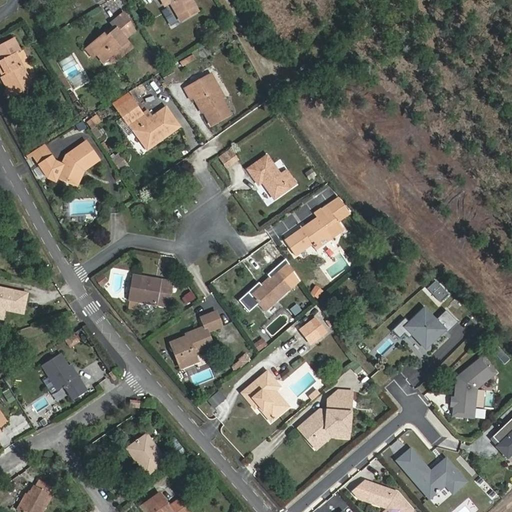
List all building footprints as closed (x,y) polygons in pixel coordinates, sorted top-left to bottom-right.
[(198,10),(192,0),(162,0),(164,4),(170,0),(181,20),(198,10)] [(125,13),(118,18),(112,23),(117,28),(107,37),(104,33),(86,48),(93,56),(97,53),(104,61),(113,54),(117,59),(132,46),(125,39),(131,33),(135,30),(125,13)] [(10,87),(15,96),(34,85),(16,52),(19,50),(12,38),(0,44),(0,53),(3,58),(10,72),(4,75),(10,87)] [(0,59),(0,68),(4,75),(10,72),(3,58),(0,59)] [(161,74),(166,84),(177,78),(172,68),(161,74)] [(231,114),(210,74),(186,87),(192,97),(197,95),(213,124),(231,114)] [(142,94),(146,91),(141,84),(137,86),(142,94)] [(142,94),(137,86),(131,90),(135,98),(142,94)] [(10,98),(15,96),(10,87),(6,89),(10,98)] [(129,94),(114,102),(118,108),(133,98),(129,94)] [(178,123),(166,107),(151,117),(148,120),(144,114),(143,113),(133,98),(118,108),(129,125),(130,124),(135,130),(137,129),(150,147),(161,139),(159,137),(178,123)] [(148,120),(151,117),(147,111),(143,113),(144,114),(148,120)] [(161,139),(180,126),(178,123),(159,137),(161,139)] [(137,129),(135,130),(147,149),(150,147),(137,129)] [(86,165),(88,168),(99,160),(86,142),(67,156),(63,164),(55,161),(52,156),(40,163),(48,176),(56,180),(58,176),(73,183),(79,170),(86,165)] [(34,154),(40,163),(52,156),(46,146),(34,154)] [(230,149),(219,156),(227,167),(237,160),(230,149)] [(113,159),(120,169),(127,164),(120,154),(113,159)] [(281,174),(267,155),(248,168),(259,183),(263,180),(275,198),(297,183),(288,170),(281,174)] [(84,170),(88,168),(86,165),(79,170),(73,183),(78,185),(84,170)] [(341,199),(329,207),(339,221),(350,213),(341,199)] [(318,218),(285,240),(295,255),(313,243),(317,250),(334,239),(333,238),(345,230),(339,221),(329,207),(329,206),(323,211),(321,208),(314,213),(318,218)] [(275,269),(293,288),(299,282),(281,263),(275,269)] [(262,285),(251,295),(265,310),(291,287),(274,269),(268,275),(271,278),(262,285)] [(104,274),(96,277),(99,286),(107,284),(104,274)] [(156,283),(156,278),(134,274),(130,299),(168,305),(171,286),(156,283)] [(441,303),(450,294),(436,280),(427,288),(441,303)] [(248,292),(251,295),(262,285),(260,283),(248,292)] [(28,293),(0,287),(0,318),(3,320),(5,310),(24,314),(28,293)] [(316,287),(312,295),(319,298),(323,290),(316,287)] [(188,303),(196,298),(191,290),(183,295),(188,303)] [(412,336),(425,349),(444,330),(447,333),(457,323),(445,310),(435,320),(423,309),(408,324),(404,319),(392,332),(400,340),(404,335),(406,337),(409,334),(412,336)] [(171,342),(181,368),(198,361),(194,352),(213,345),(208,331),(223,326),(217,311),(202,316),(206,326),(187,333),(188,336),(171,342)] [(310,322),(296,334),(306,345),(319,334),(310,322)] [(79,340),(74,333),(66,339),(70,345),(79,340)] [(258,351),(268,344),(263,337),(253,343),(258,351)] [(82,383),(79,378),(75,380),(66,367),(68,367),(60,354),(42,366),(58,390),(64,386),(68,392),(82,383)] [(497,373),(483,356),(457,377),(455,398),(454,406),(453,416),(465,417),(472,418),(474,418),(477,388),(497,373)] [(75,380),(79,378),(71,365),(68,367),(66,367),(75,380)] [(114,380),(121,375),(117,368),(109,373),(114,380)] [(270,383),(275,379),(267,370),(242,392),(255,407),(258,404),(259,405),(262,403),(264,407),(262,409),(271,419),(288,404),(275,389),(270,383)] [(279,385),(275,379),(270,383),(275,389),(279,385)] [(82,383),(68,392),(72,399),(86,390),(82,383)] [(7,404),(16,400),(9,387),(1,391),(7,404)] [(52,393),(57,402),(67,396),(62,387),(52,393)] [(214,408),(226,397),(219,389),(207,400),(214,408)] [(331,398),(352,399),(352,392),(339,391),(331,398)] [(51,393),(31,403),(36,412),(55,402),(51,393)] [(335,437),(349,438),(352,399),(331,398),(330,411),(318,410),(306,421),(318,436),(328,428),(335,429),(335,432),(335,437)] [(140,401),(130,399),(129,407),(139,408),(140,401)] [(511,418),(493,437),(500,444),(497,446),(508,457),(511,453),(511,418)] [(318,447),(335,432),(335,429),(328,428),(318,436),(306,421),(300,426),(318,447)] [(138,457),(135,459),(145,474),(165,460),(146,435),(130,447),(138,457)] [(185,452),(177,442),(172,445),(180,456),(185,452)] [(128,449),(135,459),(138,457),(130,447),(128,449)] [(427,468),(411,449),(397,461),(429,498),(436,493),(439,493),(439,490),(445,485),(453,493),(466,482),(448,461),(444,460),(430,472),(428,474),(425,470),(427,468)] [(495,500),(499,496),(481,477),(476,482),(495,500)] [(19,511),(41,511),(54,490),(39,481),(36,488),(33,486),(28,495),(26,494),(17,511),(19,511)] [(411,511),(413,511),(398,492),(364,481),(352,492),(357,498),(387,508),(387,509),(383,511),(411,511)] [(188,511),(180,500),(169,508),(159,495),(141,508),(144,511),(188,511)]
